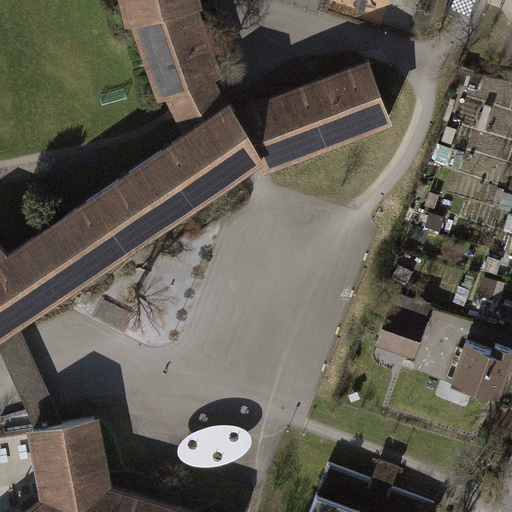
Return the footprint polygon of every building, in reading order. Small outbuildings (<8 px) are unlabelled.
[(208,76),(217,72),(193,1),(194,0),(128,0),(132,15),(136,14),(161,86),(163,92),(173,90),(192,129),(224,107),(208,76)] [(368,62),(236,112),(256,149),(257,152),(262,162),(388,113),(368,62)] [(0,327),(15,317),(235,167),(235,166),(257,152),(256,149),(236,112),(230,103),(224,107),(192,129),(10,253),(0,242),(0,327)] [(431,304),(399,294),(392,312),(423,323),(431,304)] [(378,337),(415,351),(424,324),(423,323),(392,312),(388,310),(378,337)] [(15,317),(0,327),(0,351),(36,427),(61,422),(15,317)] [(467,339),(450,383),(472,391),(475,385),(497,393),(511,351),(511,348),(495,342),(493,349),(467,339)] [(65,422),(80,511),(188,511),(104,487),(102,474),(105,474),(105,472),(103,472),(93,418),(95,417),(94,416),(65,422)] [(214,420),(197,426),(188,431),(180,438),(179,452),(183,457),(192,461),(205,463),(217,462),(233,458),(243,452),(252,443),(253,433),(247,425),(231,421),(214,420)] [(80,511),(65,422),(61,422),(36,427),(33,428),(34,429),(36,429),(45,482),(43,483),(44,485),(47,484),(50,496),(29,511),(80,511)] [(329,461),(309,511),(430,511),(435,501),(329,461)]
